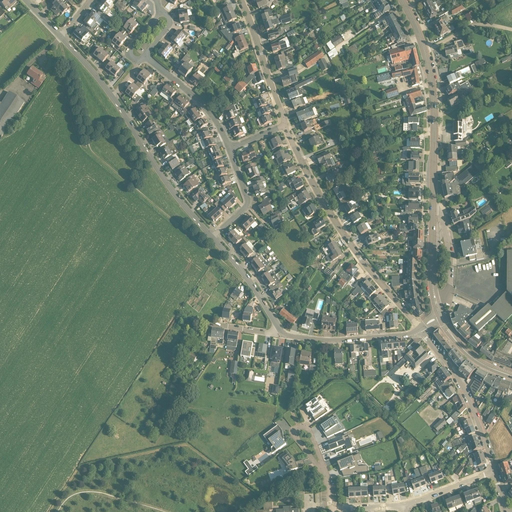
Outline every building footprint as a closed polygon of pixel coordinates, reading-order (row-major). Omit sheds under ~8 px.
[(7,0),(6,2),(4,0),(0,0),(0,4),(4,9),(7,11),(9,9),(16,2),(13,0),(7,0)] [(54,13),(62,5),(59,2),(61,0),(60,0),(55,0),(57,1),(52,5),(54,7),(51,10),(54,13)] [(101,3),(108,9),(112,3),(108,0),(104,0),(103,1),(103,0),(101,3)] [(138,9),(143,2),(140,0),(137,0),(136,0),(133,0),(132,2),(130,4),(129,5),(131,7),(133,5),(138,9)] [(277,0),(272,0),(269,2),(270,3),(267,5),(264,0),(261,0),(256,2),(259,9),(261,8),(262,11),(268,8),(269,8),(271,5),(272,3),(273,4),(277,0)] [(276,8),(275,7),(280,3),(277,0),(273,4),(272,3),(271,5),(269,8),(270,11),(271,12),(276,8)] [(372,14),(379,10),(387,5),(386,3),(386,2),(385,0),(384,0),(383,0),(371,7),(373,11),(371,12),(372,14)] [(426,11),(433,7),(436,5),(442,2),(441,0),(440,0),(433,4),(432,3),(431,3),(430,2),(429,2),(428,0),(422,4),(426,11)] [(117,4),(125,10),(127,8),(119,1),(117,4)] [(143,2),(138,9),(142,13),(145,14),(147,12),(144,10),(148,6),(143,2)] [(104,14),(108,9),(101,3),(99,5),(100,6),(97,9),(104,14)] [(453,16),(464,10),(463,7),(465,6),(464,3),(450,11),(453,16)] [(121,14),(125,10),(117,4),(115,6),(119,9),(118,10),(120,12),(119,12),(121,14)] [(62,5),(54,13),(57,16),(60,13),(62,15),(67,10),(62,5)] [(387,5),(379,10),(381,13),(374,16),(376,20),(385,14),(390,10),(389,8),(389,7),(388,5),(387,5)] [(226,17),(234,13),(231,7),(223,11),(226,17)] [(433,7),(426,11),(430,19),(437,16),(435,13),(436,13),(433,7)] [(187,11),(186,8),(180,9),(181,12),(178,12),(179,18),(188,17),(187,11)] [(439,18),(445,14),(449,12),(447,9),(437,15),(439,18)] [(265,12),(266,15),(262,17),(264,24),(272,22),(272,21),(271,19),(273,18),(271,12),(270,11),(265,12)] [(96,24),(100,18),(93,12),(89,18),(96,24)] [(225,30),(231,28),(229,23),(237,20),(234,13),(226,17),(223,18),(226,26),(224,27),(225,30)] [(469,22),(475,18),(471,13),(465,17),(469,22)] [(103,17),(109,21),(113,25),(115,22),(105,14),(103,17)] [(272,22),(264,24),(267,31),(273,29),(272,25),(278,23),(279,25),(281,24),(281,23),(285,22),(285,24),(291,22),(289,15),(280,18),(280,19),(277,20),(272,21),(272,22)] [(380,28),(396,21),(395,19),(395,18),(394,16),(393,15),(385,19),(378,23),(380,28)] [(188,17),(179,18),(180,24),(183,24),(183,27),(189,26),(189,23),(188,17)] [(437,31),(447,26),(445,23),(448,21),(446,17),(441,20),(437,23),(434,25),(435,28),(434,29),(436,31),(437,31)] [(99,26),(96,24),(89,18),(84,23),(88,26),(86,29),(90,32),(95,36),(97,33),(94,31),(99,26)] [(128,24),(134,30),(138,25),(134,22),(136,20),(134,18),(132,20),(131,20),(128,24)] [(391,31),(399,27),(398,26),(399,25),(398,23),(397,23),(396,21),(380,28),(376,30),(378,33),(382,32),(382,31),(389,28),(391,31)] [(131,35),(134,30),(128,24),(124,29),(122,32),(125,34),(126,31),(131,35)] [(239,25),(231,28),(234,34),(241,31),(239,25)] [(447,26),(437,31),(437,32),(437,33),(438,35),(439,35),(440,37),(448,33),(454,30),(452,27),(448,29),(447,26)] [(86,29),(84,27),(80,32),(78,30),(74,35),(82,42),(90,32),(86,29)] [(387,42),(402,34),(401,32),(402,31),(401,29),(400,29),(399,27),(391,31),(392,35),(385,39),(387,42)] [(175,36),(182,41),(185,37),(187,38),(189,36),(183,31),(181,33),(178,31),(175,36)] [(269,41),(276,39),(276,38),(279,37),(277,31),(274,32),(274,33),(268,35),(268,37),(267,38),(268,40),(268,41),(269,41)] [(123,36),(125,34),(122,32),(120,34),(116,38),(123,44),(127,39),(123,36)] [(402,34),(387,42),(388,45),(396,42),(397,44),(405,40),(405,39),(405,38),(404,37),(403,36),(402,34)] [(331,51),(334,49),(335,48),(344,42),(340,35),(331,42),(326,45),(331,51)] [(178,46),(182,41),(175,36),(171,41),(175,44),(173,46),(176,48),(177,46),(178,46)] [(236,47),(246,43),(243,37),(240,38),(239,36),(234,38),(231,42),(227,47),(225,49),(227,51),(234,43),(235,44),(236,47)] [(119,48),(123,44),(116,38),(112,43),(113,43),(111,45),(113,47),(115,45),(119,48)] [(273,53),(287,49),(285,43),(288,41),(286,38),(279,42),(279,44),(271,47),(273,53)] [(458,56),(458,54),(457,51),(464,49),(462,41),(454,43),(455,46),(452,47),(452,48),(448,49),(449,49),(445,51),(445,54),(445,56),(446,56),(446,57),(454,55),(454,57),(458,56)] [(236,47),(235,47),(236,51),(234,52),(232,53),(232,55),(234,59),(240,56),(239,53),(248,49),(246,43),(236,47)] [(176,48),(173,46),(171,49),(166,44),(162,49),(169,55),(173,50),(173,51),(176,48)] [(406,53),(415,51),(415,50),(414,48),(414,47),(413,46),(410,47),(409,44),(407,45),(405,46),(405,44),(397,45),(396,44),(391,47),(392,50),(397,48),(397,49),(404,47),(406,53)] [(349,54),(357,50),(354,45),(346,50),(349,54)] [(98,60),(104,53),(100,49),(99,49),(97,47),(94,50),(97,52),(94,56),(98,60)] [(277,65),(286,62),(285,59),(286,58),(285,56),(287,55),(295,50),(292,47),(284,52),(284,55),(278,56),(279,58),(275,59),(277,65)] [(406,53),(404,47),(397,49),(397,48),(392,50),(389,51),(392,65),(411,60),(413,68),(419,67),(415,51),(406,53)] [(165,59),(169,55),(162,49),(158,53),(165,59)] [(330,59),(338,55),(335,49),(327,54),(330,59)] [(357,50),(349,54),(351,59),(360,55),(357,50)] [(109,61),(111,59),(108,57),(109,57),(104,53),(98,60),(103,63),(106,59),(109,61)] [(185,78),(193,69),(188,65),(192,61),(186,56),(179,64),(183,67),(178,72),(185,78)] [(324,58),(318,62),(318,63),(322,72),(332,68),(326,56),(324,57),(324,58)] [(110,73),(116,66),(112,63),(113,61),(111,59),(109,61),(111,63),(106,70),(110,73)] [(288,72),(296,69),(295,67),(292,68),(292,65),(289,66),(287,62),(286,62),(277,65),(278,71),(282,70),(283,71),(287,69),(288,72)] [(222,65),(218,71),(216,69),(214,70),(219,74),(220,72),(223,66),(222,65)] [(116,66),(110,73),(115,77),(116,76),(117,75),(120,78),(124,73),(121,70),(116,66)] [(250,76),(244,83),(247,86),(253,80),(253,79),(253,76),(258,74),(258,73),(256,66),(248,69),(250,76)] [(39,89),(44,81),(40,79),(42,76),(32,68),(27,75),(34,80),(31,84),(39,89)] [(419,85),(416,68),(403,71),(403,70),(397,72),(391,73),(393,79),(403,77),(403,78),(411,76),(411,79),(410,79),(412,87),(419,85)] [(140,75),(147,81),(151,76),(152,76),(154,73),(148,69),(146,72),(144,70),(140,75)] [(297,83),(295,77),(298,76),(296,69),(288,72),(289,77),(286,78),(286,79),(282,81),(284,87),(292,85),(292,84),(297,83)] [(253,79),(253,80),(255,85),(264,82),(261,73),(258,75),(258,74),(253,76),(253,79)] [(196,87),(199,83),(203,79),(197,74),(190,82),(196,87)] [(450,84),(458,81),(461,80),(458,74),(447,79),(450,84)] [(144,85),(147,81),(140,75),(137,80),(138,81),(137,84),(141,87),(143,85),(144,85)] [(228,83),(232,79),(227,75),(224,79),(228,83)] [(299,89),(313,82),(311,78),(294,86),(296,90),(299,89)] [(459,94),(468,89),(465,84),(460,86),(458,83),(445,90),(449,96),(458,92),(459,94)] [(139,90),(141,87),(137,84),(135,86),(133,84),(129,89),(136,95),(140,90),(139,90)] [(167,95),(172,89),(167,86),(164,89),(162,88),(160,90),(158,93),(160,94),(162,92),(167,95)] [(239,86),(235,90),(240,94),(243,90),(239,86)] [(158,93),(160,90),(155,87),(150,94),(154,98),(158,93)] [(468,89),(459,94),(455,96),(447,100),(451,107),(459,103),(457,98),(459,97),(460,98),(463,96),(462,94),(463,93),(465,97),(474,92),(471,87),(468,89)] [(139,97),(136,95),(129,89),(125,94),(135,102),(139,97)] [(171,104),(175,99),(172,97),(176,92),(172,89),(167,95),(171,98),(168,102),(171,104)] [(296,90),(295,90),(287,93),(290,100),(298,97),(302,96),(299,89),(296,90)] [(388,99),(399,95),(397,89),(385,92),(388,99)] [(408,107),(414,105),(412,99),(422,96),(420,90),(406,95),(407,100),(406,101),(406,102),(403,103),(404,107),(407,106),(408,107)] [(0,136),(1,138),(24,103),(9,93),(1,104),(0,103),(0,136)] [(179,107),(184,100),(180,97),(177,101),(175,99),(171,104),(173,106),(175,104),(179,107)] [(265,106),(268,105),(267,103),(266,104),(264,100),(263,101),(262,98),(255,101),(258,109),(265,106)] [(305,105),(303,99),(300,100),(293,103),(295,110),(303,107),(302,106),(305,105)] [(184,115),(189,109),(186,107),(189,104),(184,100),(179,107),(177,111),(181,114),(180,115),(182,116),(184,115)] [(145,106),(147,104),(146,103),(145,102),(140,105),(136,108),(138,111),(145,106)] [(138,111),(132,115),(137,112),(140,115),(138,116),(143,123),(150,118),(147,114),(150,112),(145,106),(147,105),(147,104),(145,106),(138,111)] [(407,106),(404,107),(404,108),(406,107),(406,108),(408,107),(411,116),(427,112),(425,106),(415,109),(414,105),(408,107),(407,106)] [(235,118),(239,117),(234,106),(231,107),(225,113),(226,116),(225,116),(227,120),(225,120),(226,122),(227,122),(229,121),(235,118)] [(266,109),(265,106),(258,109),(262,117),(268,114),(268,115),(271,113),(270,111),(269,112),(268,108),(266,109)] [(189,121),(199,114),(195,109),(192,112),(189,109),(184,115),(188,121),(189,120),(189,121)] [(300,123),(315,117),(312,110),(297,115),(300,123)] [(200,124),(199,123),(198,121),(202,118),(199,114),(189,121),(192,125),(194,127),(200,124)] [(268,115),(268,114),(262,117),(261,118),(258,119),(261,127),(274,122),(273,120),(272,120),(270,117),(269,117),(268,115)] [(505,128),(509,125),(510,124),(504,115),(503,114),(498,118),(505,128)] [(233,129),(242,125),(239,117),(235,118),(229,121),(227,122),(229,124),(230,128),(229,128),(230,130),(233,129)] [(419,125),(419,119),(409,119),(409,125),(403,125),(403,132),(417,132),(417,125),(419,125)] [(149,135),(155,132),(157,131),(155,128),(157,127),(153,120),(145,125),(147,128),(146,129),(149,135)] [(205,130),(204,128),(208,125),(205,120),(199,123),(200,124),(194,127),(197,131),(193,134),(195,137),(196,136),(205,130)] [(321,129),(331,125),(330,121),(319,125),(321,129)] [(467,125),(467,121),(459,121),(459,124),(453,124),(453,135),(454,135),(454,141),(462,141),(462,136),(463,136),(463,132),(466,132),(467,132),(467,125)] [(304,132),(314,128),(311,122),(301,126),(304,132)] [(233,129),(234,131),(233,132),(235,135),(233,136),(234,138),(243,134),(240,126),(242,125),(233,129)] [(199,143),(203,141),(210,138),(212,137),(211,135),(210,136),(207,128),(205,130),(196,136),(199,143)] [(162,147),(169,143),(167,139),(164,141),(162,138),(165,136),(162,131),(161,131),(157,134),(154,136),(156,138),(153,140),(157,147),(159,146),(161,148),(162,147)] [(211,147),(216,145),(215,143),(214,144),(212,140),(211,141),(210,138),(203,141),(206,149),(205,150),(211,147)] [(322,146),(318,138),(309,142),(310,142),(312,145),(311,146),(313,150),(322,146)] [(275,149),(282,146),(279,139),(272,142),(275,149)] [(419,149),(420,142),(416,142),(416,141),(411,140),(411,147),(406,147),(402,148),(403,152),(407,151),(411,151),(411,149),(419,149)] [(176,155),(173,151),(176,149),(171,142),(169,143),(162,147),(165,151),(161,154),(163,158),(164,160),(166,159),(171,156),(172,157),(176,155)] [(212,149),(211,147),(205,150),(208,158),(211,156),(211,157),(220,153),(217,147),(212,149)] [(458,151),(456,151),(455,147),(447,148),(448,156),(461,155),(461,154),(464,153),(463,150),(458,151)] [(256,157),(253,149),(248,151),(249,153),(247,153),(246,153),(241,155),(244,162),(252,160),(251,159),(256,157)] [(419,161),(419,154),(416,154),(416,153),(411,153),(411,151),(407,151),(407,160),(419,161)] [(284,157),(282,152),(275,155),(279,165),(290,160),(288,156),(284,157)] [(211,166),(213,165),(218,163),(217,160),(222,158),(220,153),(211,157),(213,162),(210,163),(211,166)] [(320,162),(321,164),(324,170),(332,166),(330,160),(331,159),(328,153),(317,159),(319,163),(320,162)] [(176,155),(172,157),(167,160),(170,165),(169,165),(172,170),(180,165),(177,161),(179,160),(176,155)] [(450,168),(457,167),(457,162),(462,162),(461,155),(448,156),(448,162),(449,162),(450,168)] [(223,170),(222,167),(224,167),(222,163),(223,162),(223,160),(218,163),(213,165),(217,173),(223,170)] [(180,182),(185,179),(185,178),(190,175),(186,169),(191,166),(189,162),(175,171),(178,175),(178,176),(177,176),(178,177),(177,178),(180,182)] [(419,168),(419,162),(413,162),(408,162),(408,165),(408,171),(413,171),(413,172),(419,172),(419,168)] [(256,168),(255,164),(246,168),(247,172),(249,171),(251,179),(259,176),(256,168)] [(288,167),(287,164),(280,167),(283,173),(286,172),(288,176),(295,173),(291,165),(288,167)] [(444,198),(456,196),(455,191),(457,191),(456,188),(458,187),(460,189),(462,187),(463,187),(480,173),(479,172),(474,166),(473,165),(454,181),(449,186),(442,187),(444,198)] [(377,170),(377,166),(372,166),(372,170),(375,170),(376,175),(380,174),(380,169),(377,170)] [(335,178),(341,175),(336,167),(329,170),(331,175),(326,177),(329,183),(336,180),(335,178)] [(449,186),(454,181),(453,173),(458,172),(457,167),(450,168),(446,168),(446,169),(447,168),(448,173),(442,174),(442,177),(444,183),(441,183),(442,187),(449,186)] [(220,181),(230,177),(229,176),(227,178),(226,175),(227,175),(226,171),(227,170),(226,168),(223,170),(217,173),(220,181)] [(419,184),(419,176),(409,175),(409,180),(406,180),(406,179),(402,179),(402,184),(403,185),(403,186),(411,186),(411,184),(419,184)] [(188,193),(199,185),(193,176),(186,181),(187,184),(184,186),(188,193)] [(224,189),(229,186),(230,186),(229,183),(231,183),(229,179),(230,178),(230,177),(220,181),(224,189)] [(254,191),(264,188),(262,184),(265,183),(263,177),(256,180),(258,183),(256,184),(257,186),(253,187),(254,191)] [(297,182),(295,179),(288,182),(291,188),(294,187),(296,191),(303,187),(300,180),(297,182)] [(337,196),(349,189),(350,188),(349,186),(346,187),(341,190),(338,185),(332,188),(334,191),(337,196)] [(264,188),(254,191),(256,196),(260,195),(261,196),(262,196),(264,199),(268,197),(270,197),(268,191),(266,192),(264,188)] [(342,204),(346,202),(347,199),(346,198),(344,196),(351,192),(349,189),(337,196),(340,202),(340,203),(341,203),(342,204)] [(419,196),(419,193),(418,193),(418,190),(413,190),(413,189),(407,189),(407,193),(409,193),(409,199),(418,200),(418,196),(419,196)] [(202,194),(199,190),(191,197),(195,202),(196,202),(198,200),(202,205),(208,199),(203,193),(202,194)] [(301,195),(299,192),(292,196),(294,200),(296,203),(298,202),(300,205),(311,200),(307,192),(301,195)] [(226,200),(232,207),(235,204),(234,203),(236,201),(231,196),(226,200)] [(271,211),(272,210),(270,207),(273,205),(271,203),(269,199),(268,197),(264,199),(265,201),(263,202),(265,205),(259,208),(263,215),(271,211)] [(232,207),(226,200),(224,198),(220,202),(217,198),(214,201),(219,205),(224,211),(226,209),(227,210),(228,208),(229,209),(232,207)] [(406,213),(409,213),(411,214),(411,210),(418,211),(418,204),(409,204),(409,207),(406,207),(406,213)] [(357,209),(355,205),(351,207),(351,206),(345,209),(348,215),(357,209)] [(310,208),(308,206),(304,208),(305,209),(302,211),(305,215),(307,214),(309,217),(317,213),(313,206),(310,208)] [(213,213),(219,219),(222,216),(221,215),(222,214),(217,208),(213,213)] [(460,223),(468,219),(470,218),(476,213),(474,208),(463,213),(464,215),(458,218),(455,212),(450,214),(453,220),(451,220),(453,225),(460,223)] [(274,229),(279,226),(278,224),(283,221),(280,216),(278,212),(274,214),(273,214),(274,217),(271,219),(272,222),(271,223),(274,229)] [(216,222),(219,219),(213,213),(208,217),(213,222),(215,221),(216,222)] [(409,213),(406,213),(401,213),(401,216),(403,216),(403,220),(409,220),(408,224),(418,224),(418,217),(413,217),(413,216),(409,216),(409,213)] [(354,224),(361,220),(358,214),(350,218),(354,224)] [(245,221),(251,227),(255,223),(251,218),(249,219),(248,218),(245,221)] [(462,234),(467,233),(468,233),(466,225),(469,224),(468,219),(460,223),(461,228),(457,229),(459,234),(462,233),(462,234)] [(314,237),(320,233),(319,230),(325,226),(321,220),(314,225),(316,228),(313,229),(312,230),(312,231),(312,232),(312,233),(312,234),(314,237)] [(246,231),(251,227),(245,221),(242,223),(243,224),(241,226),(246,231)] [(361,235),(368,231),(364,225),(357,229),(361,235)] [(231,242),(237,236),(242,231),(238,227),(236,229),(233,231),(228,236),(229,238),(228,239),(231,242)] [(423,232),(417,232),(414,232),(414,242),(422,242),(423,232)] [(368,246),(379,242),(378,239),(380,238),(378,235),(366,240),(368,246)] [(242,240),(237,236),(231,242),(234,245),(235,244),(236,245),(237,245),(238,247),(247,240),(245,237),(242,240)] [(484,259),(479,239),(461,243),(462,248),(461,248),(461,252),(463,252),(464,258),(469,257),(470,261),(476,260),(476,261),(484,259)] [(243,255),(250,249),(252,247),(249,242),(247,240),(238,247),(240,249),(241,251),(240,252),(243,255)] [(422,242),(414,242),(413,242),(408,242),(408,245),(405,245),(405,252),(414,252),(414,250),(417,250),(417,249),(422,249),(422,242)] [(332,253),(339,249),(336,244),(335,245),(334,243),(328,246),(329,247),(325,249),(327,252),(328,255),(332,253)] [(250,261),(259,254),(257,251),(252,247),(250,249),(243,255),(245,258),(246,257),(248,259),(248,258),(250,261)] [(339,249),(332,253),(334,256),(331,258),(332,261),(336,259),(341,256),(340,254),(342,254),(339,249)] [(387,258),(386,250),(373,250),(373,255),(380,254),(380,258),(387,258)] [(481,330),(485,327),(489,323),(496,316),(505,323),(511,316),(511,315),(511,251),(507,252),(506,292),(507,292),(494,305),(491,303),(482,311),(469,322),(479,333),(481,330)] [(410,261),(414,261),(414,259),(418,259),(418,258),(422,259),(422,252),(413,252),(413,256),(410,256),(410,261)] [(254,269),(261,263),(264,261),(261,256),(259,254),(250,261),(251,263),(252,265),(251,266),(254,269)] [(316,272),(321,265),(313,259),(308,265),(316,272)] [(260,275),(270,268),(268,266),(264,261),(261,263),(254,269),(256,272),(257,271),(258,273),(259,273),(260,275)] [(351,264),(350,265),(348,264),(343,270),(345,272),(346,273),(341,279),(342,279),(338,284),(337,286),(339,288),(355,268),(351,264)] [(338,266),(334,272),(338,275),(342,268),(338,266)] [(271,278),(268,273),(272,271),(270,268),(260,275),(262,277),(263,279),(262,280),(264,283),(271,278)] [(355,268),(339,288),(342,290),(347,283),(350,280),(353,278),(358,270),(355,268)] [(277,285),(280,283),(275,275),(271,278),(264,283),(266,286),(267,286),(269,288),(269,287),(271,289),(269,291),(270,291),(277,285)] [(366,292),(372,287),(367,282),(364,279),(360,284),(356,289),(354,291),(352,294),(355,297),(357,296),(356,296),(359,294),(361,296),(364,294),(366,292)] [(278,290),(279,289),(277,285),(270,291),(271,293),(271,294),(276,300),(282,295),(278,290)] [(366,292),(370,297),(368,299),(370,301),(375,297),(373,295),(376,292),(372,287),(366,292)] [(236,288),(232,294),(238,298),(242,292),(236,288)] [(401,297),(418,294),(417,288),(408,289),(409,292),(400,293),(400,294),(401,297)] [(376,308),(384,301),(380,296),(377,299),(375,297),(370,301),(372,303),(376,308)] [(252,308),(254,303),(251,301),(244,311),(243,322),(251,323),(251,315),(248,315),(249,308),(252,308)] [(382,316),(387,312),(385,309),(389,306),(384,301),(376,308),(380,313),(382,316)] [(410,302),(409,302),(405,303),(407,305),(410,304),(412,311),(419,318),(423,315),(419,301),(410,302)] [(229,320),(231,303),(228,303),(228,305),(226,305),(224,307),(223,313),(220,313),(220,319),(229,320)] [(291,316),(283,310),(284,309),(279,305),(275,311),(280,315),(293,325),(296,321),(296,320),(298,317),(294,314),(293,314),(291,316)] [(469,322),(482,311),(479,307),(473,312),(470,309),(460,305),(457,311),(457,314),(454,315),(454,314),(450,315),(451,322),(454,328),(457,333),(467,324),(469,322)] [(314,314),(307,312),(302,326),(309,328),(310,324),(311,324),(313,320),(317,321),(319,315),(314,314)] [(382,325),(382,324),(381,318),(381,316),(378,316),(378,321),(372,322),(373,331),(379,330),(379,325),(382,325)] [(373,331),(372,322),(365,323),(365,321),(358,322),(360,325),(361,325),(362,325),(363,328),(366,328),(366,332),(373,331)] [(357,325),(356,325),(356,322),(346,323),(347,326),(346,326),(347,336),(357,335),(358,334),(357,325)] [(468,343),(471,339),(464,332),(470,327),(467,324),(457,333),(468,343)] [(216,344),(218,330),(212,330),(212,334),(208,334),(207,342),(210,342),(210,343),(211,343),(210,346),(216,347),(216,344)] [(218,330),(216,344),(217,344),(223,345),(224,331),(218,330)] [(449,355),(455,350),(439,330),(433,335),(449,355)] [(485,334),(483,332),(481,330),(479,333),(477,335),(480,338),(485,334)] [(237,343),(239,333),(228,332),(227,342),(226,347),(236,348),(237,343)] [(471,339),(468,343),(476,350),(481,343),(474,337),(471,339)] [(492,362),(495,354),(493,352),(491,355),(486,351),(487,349),(494,343),(492,340),(489,343),(487,345),(483,349),(480,352),(481,353),(492,362)] [(383,359),(388,359),(387,343),(381,343),(382,356),(383,356),(383,357),(380,357),(380,364),(383,364),(383,359)] [(254,359),(255,350),(252,350),(252,345),(243,344),(241,353),(244,354),(243,359),(250,360),(251,358),(254,359)] [(358,347),(358,353),(359,353),(362,353),(365,353),(365,357),(368,357),(368,353),(368,345),(361,345),(361,347),(358,347)] [(414,370),(415,369),(416,369),(429,357),(424,352),(418,345),(403,359),(397,365),(396,365),(394,367),(395,368),(385,377),(388,380),(400,369),(408,362),(414,368),(413,368),(414,370)] [(269,359),(270,354),(269,354),(269,356),(266,356),(266,354),(267,347),(259,346),(258,353),(258,356),(265,357),(264,365),(267,366),(268,359),(269,359)] [(359,353),(358,353),(358,347),(350,347),(351,358),(356,358),(356,359),(359,359),(359,353)] [(279,364),(282,351),(282,349),(273,348),(272,354),(270,354),(269,359),(271,360),(270,363),(279,364)] [(294,381),(297,365),(293,364),(295,351),(287,350),(285,365),(286,365),(286,366),(290,367),(289,370),(288,380),(294,381)] [(456,350),(449,356),(459,370),(458,372),(464,381),(466,380),(467,381),(475,373),(473,371),(475,370),(467,362),(466,363),(456,350)] [(190,367),(197,357),(190,352),(184,363),(190,367)] [(492,362),(498,364),(511,368),(511,359),(499,355),(500,353),(496,352),(495,354),(492,362)] [(310,361),(311,354),(302,353),(300,365),(308,366),(309,361),(310,361)] [(367,371),(366,366),(367,366),(367,360),(362,361),(363,367),(364,377),(373,377),(373,371),(367,371)] [(439,368),(434,363),(431,366),(430,365),(427,367),(428,368),(425,370),(427,373),(430,376),(439,369),(439,368)] [(317,374),(317,367),(310,366),(309,372),(317,374)] [(435,383),(447,373),(443,368),(437,374),(438,376),(437,377),(437,378),(433,381),(434,383),(435,382),(435,383)] [(247,370),(245,381),(251,382),(252,376),(253,377),(254,372),(253,371),(247,370)] [(477,392),(488,375),(479,370),(474,379),(475,380),(470,388),(474,397),(477,392)] [(440,390),(447,384),(448,384),(446,381),(451,378),(447,373),(435,383),(438,387),(440,390)] [(421,384),(424,380),(418,374),(414,378),(421,384)] [(492,388),(497,379),(488,375),(477,392),(474,397),(476,399),(480,394),(479,394),(486,384),(492,388)] [(508,396),(511,384),(497,379),(492,388),(485,399),(488,401),(491,397),(490,397),(492,393),(494,393),(495,390),(498,391),(497,394),(495,398),(490,405),(493,407),(496,403),(494,402),(495,400),(497,401),(498,399),(500,396),(502,392),(503,392),(502,397),(498,402),(500,403),(504,396),(507,397),(508,396)] [(447,384),(440,390),(443,395),(446,393),(450,398),(456,394),(451,388),(451,389),(447,384)] [(431,390),(429,388),(418,398),(420,401),(431,390)] [(454,421),(459,416),(466,409),(460,396),(453,399),(455,405),(458,410),(451,417),(454,421)] [(323,410),(316,399),(306,406),(305,406),(306,408),(307,407),(308,410),(306,411),(308,413),(310,412),(311,413),(311,414),(313,416),(312,416),(313,418),(313,417),(315,420),(315,421),(328,413),(325,409),(323,410)] [(386,406),(384,408),(390,415),(392,412),(386,406)] [(490,425),(493,419),(494,418),(494,417),(490,415),(486,422),(490,425)] [(341,432),(334,421),(337,419),(335,416),(319,427),(321,430),(323,429),(328,438),(341,432)] [(451,428),(456,425),(460,421),(458,419),(453,423),(450,426),(451,428)] [(437,432),(446,423),(443,420),(434,428),(437,432)] [(466,430),(473,427),(470,420),(459,424),(462,431),(466,430)] [(286,445),(281,438),(283,436),(282,431),(278,426),(263,437),(265,439),(266,438),(277,452),(286,445)] [(466,430),(462,431),(464,436),(467,436),(475,434),(473,427),(466,430)] [(353,449),(348,436),(342,438),(343,441),(328,447),(331,452),(335,450),(335,451),(329,453),(330,457),(347,450),(347,452),(353,449)] [(466,448),(479,443),(477,437),(467,441),(468,443),(467,444),(462,446),(461,442),(453,445),(455,449),(459,447),(459,448),(458,450),(461,453),(464,450),(464,451),(466,448)] [(466,448),(464,451),(465,454),(468,453),(468,452),(472,450),(472,452),(481,449),(479,443),(466,448)] [(470,463),(484,459),(482,453),(474,456),(475,460),(472,461),(472,459),(469,460),(470,463)] [(287,456),(285,454),(281,457),(289,468),(286,468),(288,473),(305,467),(303,460),(295,463),(294,462),(294,461),(289,455),(287,456)] [(355,468),(353,463),(360,460),(358,456),(359,455),(353,457),(337,463),(340,472),(341,471),(343,477),(350,476),(353,476),(352,473),(356,472),(356,474),(368,473),(367,467),(359,468),(355,468)] [(484,459),(470,463),(471,466),(474,466),(473,464),(476,463),(477,467),(486,464),(484,459)] [(248,469),(245,471),(248,475),(258,468),(255,465),(252,467),(247,460),(243,462),(248,469)] [(501,472),(511,468),(511,466),(509,467),(509,466),(508,466),(507,464),(499,466),(501,472)] [(458,476),(464,469),(461,466),(455,473),(458,476)] [(503,478),(511,474),(511,468),(501,472),(503,478)] [(435,474),(437,482),(444,479),(441,472),(435,474)] [(431,484),(437,482),(435,474),(428,477),(431,484)] [(511,474),(503,478),(504,482),(505,484),(510,483),(510,484),(511,483),(511,478),(511,476),(511,475),(511,474)] [(389,491),(388,481),(388,477),(387,477),(385,477),(385,487),(379,488),(380,497),(386,496),(386,492),(389,491)] [(417,481),(420,488),(426,486),(424,479),(417,481)] [(399,495),(397,486),(392,487),(391,481),(388,481),(389,491),(392,491),(393,496),(399,495)] [(414,491),(420,488),(417,481),(411,483),(414,491)] [(367,493),(370,493),(370,482),(366,482),(367,488),(361,489),(361,498),(368,497),(367,493)] [(380,497),(379,488),(373,488),(373,482),(370,482),(370,493),(373,492),(373,497),(380,497)] [(355,498),(354,489),(349,489),(348,483),(345,483),(345,490),(348,490),(348,498),(355,498)] [(397,486),(399,495),(406,493),(404,485),(397,486)] [(471,493),(473,501),(480,498),(477,490),(471,493)] [(467,503),(473,501),(471,493),(464,495),(467,503)] [(452,500),(454,508),(461,505),(459,497),(452,500)] [(448,510),(454,508),(452,500),(445,502),(448,510)]
